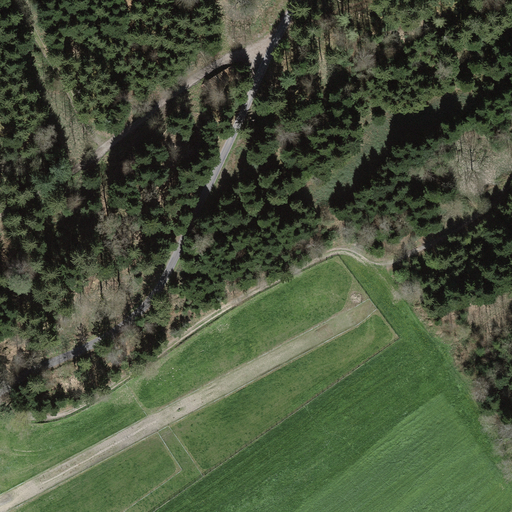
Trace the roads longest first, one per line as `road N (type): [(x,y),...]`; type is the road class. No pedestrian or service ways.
road 1 (unclassified): [(294,0),(158,286),(117,328),(0,392)]
road 2 (track): [(0,214),(235,53),(269,53)]
